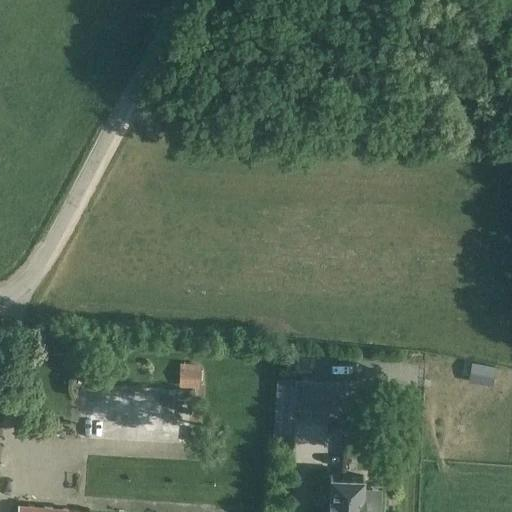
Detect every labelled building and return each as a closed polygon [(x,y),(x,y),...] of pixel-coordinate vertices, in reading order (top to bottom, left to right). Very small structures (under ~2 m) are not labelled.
[(495,382),(497,363),(472,360),(470,380),(495,382)] [(181,361),(180,386),(203,387),(203,361),(181,361)] [(422,384),(423,362),(401,361),(400,383),(422,384)] [(294,407),(344,411),(346,383),(296,379),(294,407)] [(332,474),(329,511),(362,511),(365,476),(332,474)]
